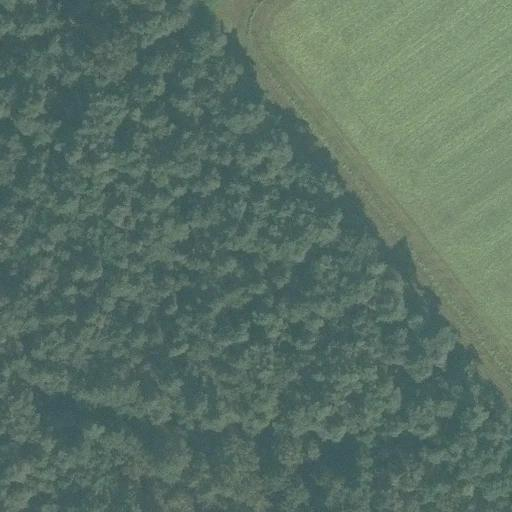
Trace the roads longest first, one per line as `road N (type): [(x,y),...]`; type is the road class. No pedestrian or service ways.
road 1 (track): [(0,386),(381,434),(376,511)]
road 2 (track): [(0,135),(192,0)]
